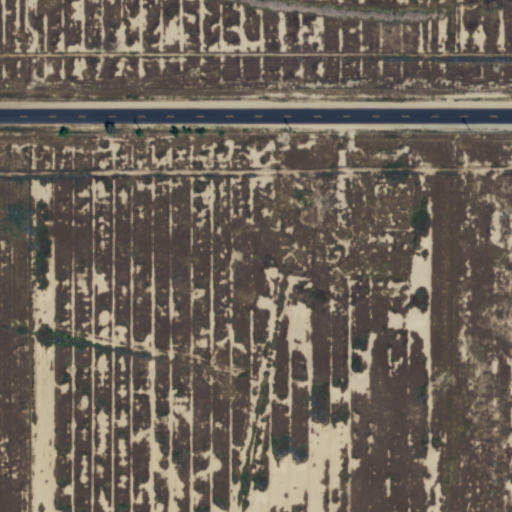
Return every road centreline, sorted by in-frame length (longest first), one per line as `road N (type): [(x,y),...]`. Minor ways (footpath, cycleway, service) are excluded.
road 1 (tertiary): [(511,114),(0,120)]
road 2 (track): [(379,511),(368,115)]
